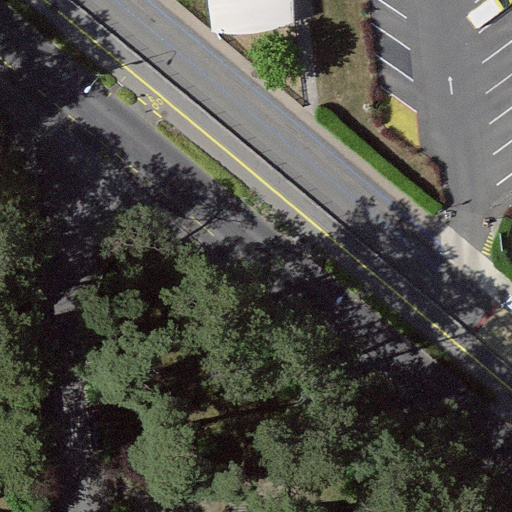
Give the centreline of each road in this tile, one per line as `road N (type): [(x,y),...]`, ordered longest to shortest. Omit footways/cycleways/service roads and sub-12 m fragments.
road 1 (tertiary): [(511,468),(118,135)]
road 2 (residential): [(84,511),(67,229),(82,180),(118,135)]
road 3 (tertiary): [(118,135),(0,38)]
